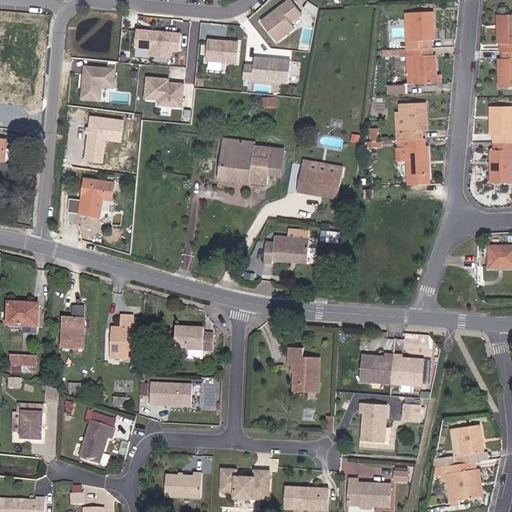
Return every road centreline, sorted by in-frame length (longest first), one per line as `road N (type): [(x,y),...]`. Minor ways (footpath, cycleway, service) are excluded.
road 1 (residential): [(40,245),(63,14)]
road 2 (residential): [(455,221),(472,0)]
road 3 (secondary): [(243,301),(40,245)]
road 4 (secondary): [(421,317),(243,301)]
road 5 (residential): [(136,511),(135,474),(149,442),(233,442)]
road 6 (residential): [(233,442),(243,301)]
road 7 (residential): [(123,3),(226,12),(249,0)]
